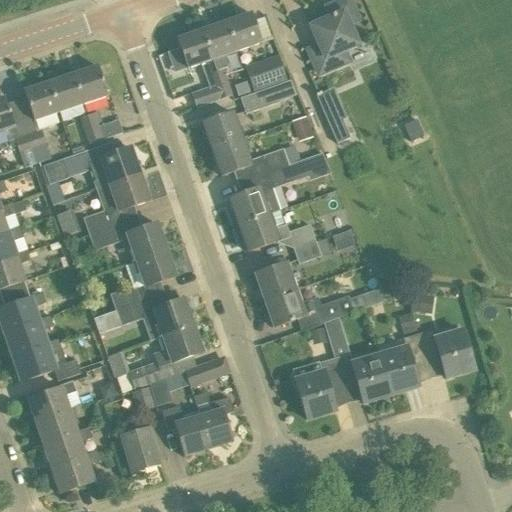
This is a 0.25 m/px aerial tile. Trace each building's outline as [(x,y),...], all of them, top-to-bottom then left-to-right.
[(319,75),(350,61),(345,50),(356,45),(347,25),(358,20),(349,0),(344,0),(326,8),(331,19),(311,28),(319,47),(309,51),(319,75)] [(227,22),(237,52),(261,43),(250,14),(227,22)] [(227,22),(201,31),(212,60),(216,72),(223,69),(227,68),(224,56),(237,52),(227,22)] [(201,31),(176,39),(187,69),(200,64),(208,88),(190,94),(196,109),(218,101),(214,88),(221,86),(220,84),(227,81),(223,69),(216,72),(212,60),(201,31)] [(254,94),(288,82),(278,56),(244,67),(254,94)] [(69,76),(79,106),(107,97),(97,66),(69,76)] [(58,114),(79,106),(69,76),(47,83),(58,114)] [(214,88),(218,101),(233,96),(227,81),(220,84),(221,86),(214,88)] [(288,82),(254,94),(239,99),(245,115),(279,103),(279,102),(295,96),(290,81),(288,82)] [(34,122),(58,114),(47,83),(23,92),(33,122),(24,125),(28,137),(26,137),(29,144),(31,143),(33,149),(32,150),(37,165),(39,164),(38,162),(50,158),(41,131),(37,133),(34,122)] [(28,137),(24,125),(15,128),(5,98),(0,99),(0,133),(5,132),(11,149),(16,147),(23,169),(37,165),(32,150),(33,149),(31,143),(29,144),(26,137),(28,137)] [(339,103),(322,111),(336,144),(349,138),(341,120),(346,118),(339,103)] [(211,151),(242,140),(232,113),(201,124),(211,151)] [(98,127),(94,114),(79,119),(88,146),(123,134),(118,120),(98,127)] [(305,117),(291,122),(295,132),(309,127),(305,117)] [(410,142),(422,137),(415,121),(403,126),(410,142)] [(242,140),(211,151),(220,177),(233,173),(237,184),(288,166),(283,152),(282,150),(249,161),(242,140)] [(95,191),(140,175),(130,148),(115,153),(112,143),(46,166),(42,167),(49,186),(89,172),(95,191)] [(299,162),(288,166),(293,182),(307,177),(302,161),(299,162)] [(241,195),(228,199),(238,226),(280,211),(272,190),(293,182),(288,166),(237,184),(241,195)] [(88,236),(137,218),(134,208),(149,202),(140,175),(95,191),(103,212),(82,219),(88,236)] [(0,211),(0,237),(8,235),(7,231),(3,219),(14,215),(10,203),(0,207),(0,210),(0,211)] [(64,238),(79,232),(72,210),(57,216),(64,238)] [(288,238),(292,249),(315,241),(309,225),(287,233),(280,211),(238,226),(247,253),(278,242),(288,238)] [(135,262),(166,251),(157,224),(141,229),(137,218),(88,236),(94,252),(121,242),(120,239),(126,236),(135,262)] [(18,227),(7,231),(8,235),(0,237),(0,263),(16,258),(15,255),(27,251),(18,227)] [(315,241),(292,249),(298,265),(330,254),(325,239),(315,243),(315,241)] [(0,290),(24,282),(25,282),(19,265),(30,261),(27,251),(15,255),(16,258),(0,263),(0,290)] [(115,311),(162,295),(159,284),(176,278),(166,251),(135,262),(143,286),(133,290),(132,287),(109,295),(115,311)] [(264,302),(295,291),(286,264),(254,275),(264,302)] [(29,297),(24,282),(0,290),(0,298),(4,309),(0,309),(0,324),(4,336),(39,324),(38,320),(34,308),(45,304),(41,293),(29,297)] [(300,331),(323,323),(324,323),(338,318),(353,313),(348,297),(320,307),(317,298),(300,304),(295,291),(264,302),(273,329),(296,321),(300,331)] [(431,315),(433,298),(412,296),(410,313),(431,315)] [(147,300),(115,311),(121,327),(142,320),(145,328),(157,324),(162,337),(193,326),(183,299),(166,306),(151,311),(147,300)] [(4,336),(12,359),(47,347),(46,343),(42,331),(53,327),(54,329),(66,325),(61,312),(49,316),(38,320),(39,324),(4,336)] [(411,314),(398,318),(403,337),(416,333),(411,314)] [(108,331),(103,316),(93,319),(99,335),(108,331)] [(390,396),(378,356),(353,364),(350,355),(338,318),(324,323),(347,404),(361,402),(362,404),(390,396)] [(335,410),(347,404),(324,323),(323,323),(334,360),(319,364),(321,373),(294,381),(306,421),(335,412),(335,410)] [(129,374),(116,379),(121,394),(133,390),(134,391),(148,386),(148,385),(185,372),(196,368),(192,357),(202,353),(193,326),(162,337),(166,350),(153,355),(155,363),(128,373),(129,374)] [(417,334),(430,379),(444,377),(445,380),(474,371),(462,331),(436,339),(432,330),(417,334)] [(418,385),(430,379),(417,334),(401,339),(404,348),(378,356),(390,396),(418,388),(418,385)] [(58,339),(46,343),(47,347),(12,359),(20,383),(53,372),(57,382),(80,374),(75,360),(61,365),(56,352),(61,350),(58,339)] [(188,382),(187,382),(189,389),(214,381),(208,364),(196,368),(185,372),(188,382)] [(175,386),(187,382),(188,382),(185,372),(148,385),(148,386),(155,408),(171,403),(169,393),(177,391),(175,386)] [(70,413),(69,409),(64,396),(76,393),(72,382),(58,386),(59,389),(26,401),(35,425),(70,413)] [(109,385),(98,389),(102,402),(103,402),(112,398),(114,398),(114,397),(109,385)] [(149,388),(132,393),(138,413),(155,408),(149,388)] [(208,450),(233,443),(224,415),(233,413),(229,398),(209,404),(211,413),(198,416),(208,450)] [(78,436),(77,432),(72,420),(84,416),(80,405),(69,409),(70,413),(35,425),(43,448),(78,436)] [(178,408),(161,413),(167,432),(175,429),(183,458),(208,450),(198,416),(182,421),(178,408)] [(86,459),(85,456),(80,443),(92,439),(88,428),(77,432),(78,436),(43,448),(50,471),(86,459)] [(132,474),(158,466),(147,430),(121,438),(132,474)] [(86,459),(50,471),(59,495),(94,483),(88,466),(100,462),(96,452),(85,456),(86,459)]
